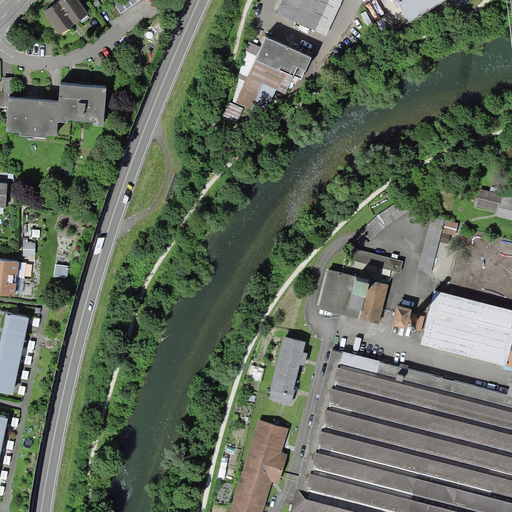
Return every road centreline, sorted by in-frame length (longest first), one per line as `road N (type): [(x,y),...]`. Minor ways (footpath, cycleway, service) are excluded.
road 1 (trunk): [(200,0),(118,197),(63,385),(43,511)]
road 2 (residential): [(154,4),(72,63),(0,50)]
road 3 (residential): [(348,0),(331,36),(318,43),(265,19),(263,0)]
